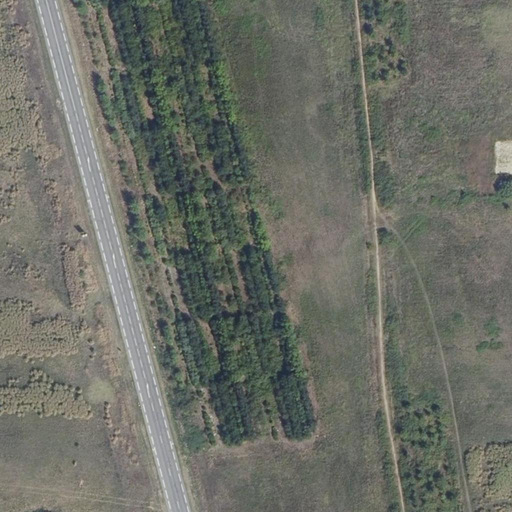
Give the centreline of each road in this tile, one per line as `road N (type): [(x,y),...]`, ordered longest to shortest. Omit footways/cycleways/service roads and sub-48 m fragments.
road 1 (tertiary): [(45,0),(162,445)]
road 2 (track): [(402,511),(384,395),(370,149)]
road 3 (track): [(356,0),(370,149)]
